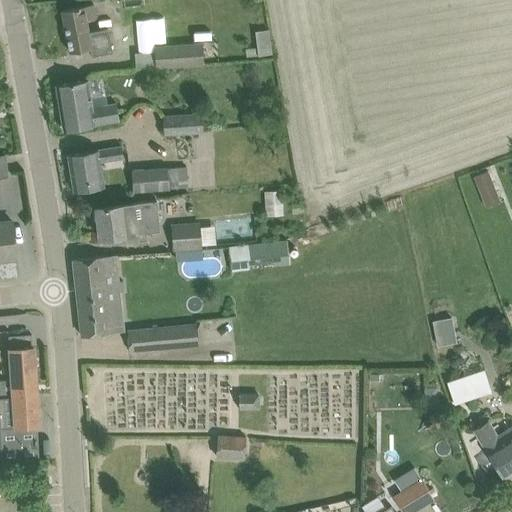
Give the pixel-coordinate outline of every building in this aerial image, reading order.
[(70,51),(91,47),(92,55),(112,51),(109,28),(89,32),(86,19),(96,17),(94,3),(62,9),(70,51)] [(273,53),(270,28),(256,30),(259,54),(273,53)] [(155,51),(156,66),(156,68),(204,64),(202,42),(155,45),(155,51)] [(57,84),(60,106),(64,129),(95,124),(95,123),(119,119),(117,102),(92,106),(91,101),(88,79),(57,84)] [(202,112),(164,115),(165,134),(203,131),(202,112)] [(68,154),(74,190),(105,185),(101,161),(124,157),(122,145),(68,154)] [(169,166),(133,169),(136,198),(170,194),(169,188),(188,187),(187,166),(169,167),(169,166)] [(499,195),(489,170),(472,177),(482,202),(499,195)] [(279,214),(279,189),(263,189),(263,214),(279,214)] [(157,199),(151,199),(135,201),(97,206),(100,237),(138,232),(139,239),(147,238),(146,231),(160,229),(157,199)] [(13,220),(0,221),(0,258),(16,257),(13,220)] [(203,247),(202,244),(211,243),(210,228),(201,228),(201,221),(171,223),(173,250),(203,247)] [(229,245),(231,259),(232,269),(252,267),(249,243),(249,242),(229,245)] [(102,255),(74,258),(82,335),(110,332),(111,332),(107,293),(121,291),(126,290),(124,279),(106,281),(103,255),(102,255)] [(451,317),(433,320),(438,344),(456,341),(451,317)] [(130,351),(160,348),(198,345),(196,325),(128,331),(130,351)] [(0,379),(0,395),(38,393),(34,346),(32,346),(32,334),(9,335),(12,378),(0,379)] [(485,369),(477,371),(448,381),(455,402),(492,390),(485,369)] [(38,393),(0,395),(0,462),(19,461),(19,452),(18,438),(2,439),(0,411),(0,410),(15,409),(16,426),(40,424),(38,393)] [(259,407),(259,393),(239,393),(240,407),(259,407)] [(504,477),(511,471),(511,434),(501,441),(488,420),(474,428),(487,450),(504,477)] [(247,436),(219,435),(217,455),(245,456),(247,436)] [(423,478),(393,495),(403,511),(413,511),(435,499),(423,478)] [(18,499),(18,511),(37,511),(37,498),(18,499)] [(18,511),(18,499),(0,500),(0,511),(18,511)]
